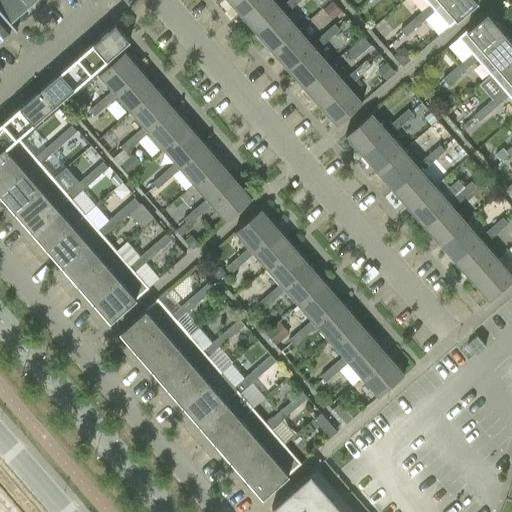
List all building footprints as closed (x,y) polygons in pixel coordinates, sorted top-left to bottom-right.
[(27,6),(21,0),(0,0),(0,11),(9,22),(27,6)] [(226,0),(240,15),(257,0),(226,0)] [(272,0),(257,0),(240,15),(256,34),(282,11),(285,14),(296,4),(292,0),(288,0),(280,8),(272,0)] [(429,5),(415,18),(420,24),(424,20),(437,35),(447,26),(448,27),(477,2),(475,0),(441,0),(432,8),(429,5)] [(424,0),(429,5),(432,8),(441,0),(424,0)] [(331,1),(322,10),(331,20),(341,12),(331,1)] [(282,11),(256,34),(272,52),(298,29),(285,14),(282,11)] [(458,38),(447,47),(461,63),(472,54),(474,57),(503,32),(492,19),(489,16),(486,13),(458,38)] [(420,24),(415,18),(400,31),(405,37),(420,24)] [(115,24),(76,57),(91,73),(129,40),(115,24)] [(334,24),(323,34),(328,40),(339,31),(337,28),(334,24)] [(298,29),(272,52),(288,70),(314,47),(316,50),(328,40),(323,34),(311,44),(298,29)] [(490,75),(511,55),(511,42),(503,32),(474,57),(472,54),(461,63),(457,66),(462,72),(477,60),(490,75)] [(363,37),(355,44),(363,53),(370,46),(363,37)] [(314,47),(288,70),(303,89),(330,66),(316,50),(314,47)] [(402,47),(393,55),(402,66),(412,58),(402,47)] [(124,52),(97,75),(111,91),(113,93),(140,70),(124,52)] [(506,93),(511,87),(511,55),(490,75),(503,90),(506,93)] [(76,57),(39,89),(53,106),(91,73),(76,57)] [(365,61),(354,71),(359,77),(371,67),(369,64),(365,61)] [(385,63),(377,70),(386,80),(394,73),(385,63)] [(330,66),(303,89),(319,107),(346,84),(348,86),(359,77),(354,71),(343,80),(330,66)] [(447,85),(462,72),(457,66),(442,79),(447,85)] [(111,91),(100,100),(105,106),(117,97),(129,111),(156,88),(140,70),(113,93),(111,91)] [(503,90),(490,75),(478,85),(491,100),(503,90)] [(346,84),(319,107),(335,125),(362,102),(348,86),(346,84)] [(511,100),(511,87),(506,93),(503,90),(491,100),(488,103),(494,109),(508,96),(511,100)] [(156,88),(129,111),(143,127),(145,130),(172,107),(156,88)] [(39,89),(1,122),(15,138),(16,137),(17,138),(17,137),(53,106),(39,89)] [(100,100),(89,110),(91,113),(94,116),(105,106),(100,100)] [(479,122),(494,109),(488,103),(474,115),(479,122)] [(143,127),(131,137),(137,143),(148,133),(161,148),(188,125),(172,107),(145,130),(143,127)] [(407,109),(396,119),(401,125),(413,115),(410,112),(407,109)] [(371,113),(344,136),(360,154),(387,131),(390,135),(401,125),(396,119),(385,129),(371,113)] [(430,113),(424,118),(430,125),(436,120),(430,113)] [(0,123),(0,160),(21,142),(17,137),(17,138),(16,137),(15,138),(1,122),(0,123)] [(188,125),(161,148),(174,163),(177,166),(203,143),(188,125)] [(52,142),(58,148),(76,132),(71,126),(52,142)] [(387,131),(360,154),(376,173),(403,150),(390,135),(387,131)] [(131,137),(120,147),(122,149),(125,153),(137,143),(131,137)] [(0,160),(0,192),(37,160),(40,163),(58,148),(52,142),(34,157),(21,142),(0,160)] [(174,163),(163,173),(168,179),(180,169),(193,185),(219,162),(203,143),(177,166),(174,163)] [(439,146),(428,155),(433,161),(444,152),(441,148),(439,146)] [(507,156),(502,149),(494,155),(499,162),(507,156)] [(403,150),(376,173),(392,191),(419,168),(422,171),(433,161),(428,155),(416,165),(403,150)] [(132,154),(120,165),(128,175),(141,164),(132,154)] [(0,192),(0,195),(14,212),(53,179),(40,163),(37,160),(0,192)] [(84,178),(89,184),(107,168),(102,162),(84,178)] [(219,162),(193,185),(206,199),(209,203),(235,180),(219,162)] [(53,179),(14,212),(30,230),(69,197),(71,200),(89,184),(84,178),(79,183),(65,168),(53,179)] [(419,168),(392,191),(408,209),(435,186),(422,171),(419,168)] [(163,173),(152,183),(154,186),(157,189),(168,179),(163,173)] [(115,175),(110,180),(116,186),(121,182),(115,175)] [(206,199),(194,209),(200,215),(211,205),(225,221),(251,198),(235,180),(209,203),(206,199)] [(471,182),(459,192),(464,198),(476,188),(473,185),(471,182)] [(435,186),(408,209),(424,228),(451,204),(453,208),(464,198),(459,192),(448,201),(435,186)] [(30,230),(46,248),(84,215),(71,200),(69,197),(30,230)] [(115,214),(121,220),(139,204),(134,198),(115,214)] [(451,204),(424,228),(440,246),(466,223),(453,208),(451,204)] [(194,209),(183,219),(186,223),(188,225),(200,215),(194,209)] [(260,209),(234,232),(248,248),(250,250),(276,228),(276,227),(260,209)] [(46,248),(61,266),(100,233),(103,236),(121,220),(115,214),(97,230),(84,215),(46,248)] [(502,218),(491,228),(496,234),(507,224),(505,221),(502,218)] [(466,223),(440,246),(456,264),(482,241),(485,244),(496,234),(491,228),(479,238),(466,223)] [(248,248),(237,258),(242,264),(253,254),(266,269),(292,246),(276,227),(276,228),(250,250),(248,248)] [(61,266),(77,285),(116,251),(103,236),(100,233),(61,266)] [(147,250),(152,256),(170,241),(165,234),(147,250)] [(191,236),(184,242),(192,250),(198,245),(191,236)] [(482,241),(456,264),(472,282),(498,259),(485,244),(482,241)] [(292,246),(266,269),(279,284),(282,287),(308,264),(292,246)] [(77,285),(93,303),(131,269),(134,272),(152,256),(147,250),(129,266),(116,251),(77,285)] [(237,258),(225,268),(227,270),(231,274),(242,264),(237,258)] [(511,275),(498,259),(472,282),(488,301),(511,279),(511,275)] [(279,284),(268,294),(273,300),(285,290),(298,305),(324,282),(308,264),(282,287),(279,284)] [(216,267),(210,272),(217,279),(225,273),(220,267),(216,267)] [(131,269),(93,303),(109,322),(148,288),(134,272),(131,269)] [(324,282),(298,305),(311,320),(314,324),(340,301),(324,282)] [(207,283),(189,299),(194,305),(213,289),(207,283)] [(268,294),(257,304),(259,307),(262,310),(273,300),(268,294)] [(118,332),(135,351),(174,318),(176,321),(194,305),(189,299),(171,315),(157,299),(118,332)] [(311,320),(300,330),(305,336),(316,326),(330,342),(356,319),(340,301),(314,324),(311,320)] [(135,351),(151,369),(189,336),(176,321),(174,318),(135,351)] [(221,335),(226,341),(244,325),(239,319),(221,335)] [(356,319),(330,342),(342,357),(345,360),(372,337),(356,319)] [(279,322),(265,333),(276,345),(289,333),(279,322)] [(300,330),(288,340),(291,343),(293,346),(305,336),(300,330)] [(151,369),(166,387),(205,354),(208,357),(226,341),(221,335),(203,351),(189,336),(151,369)] [(466,345),(473,353),(475,354),(485,346),(476,336),(466,345)] [(342,357),(331,366),(336,373),(348,363),(361,378),(388,355),(372,337),(345,360),(342,357)] [(166,387),(182,405),(221,372),(208,357),(205,354),(166,387)] [(388,355),(361,378),(377,397),(404,374),(388,355)] [(252,371),(257,378),(276,362),(270,356),(252,371)] [(331,366),(320,376),(323,380),(325,382),(336,373),(331,366)] [(182,405),(198,424),(236,390),(239,393),(257,378),(252,371),(234,387),(221,372),(182,405)] [(198,424),(214,442),(252,408),(239,393),(236,390),(198,424)] [(302,392),(284,408),(289,414),(307,398),(304,395),(302,392)] [(330,412),(343,425),(349,419),(337,406),(330,412)] [(214,442),(230,460),(268,426),(271,429),(289,414),(284,408),(265,423),(252,408),(214,442)] [(320,413),(312,420),(319,428),(327,421),(320,413)] [(230,460),(245,478),(284,445),(271,429),(268,426),(230,460)] [(284,445),(245,478),(262,497),(300,463),(284,445)] [(316,468),(340,496),(348,489),(324,461),(316,468)] [(271,507),(275,511),(342,511),(310,474),(271,507)] [(343,499),(353,511),(367,511),(351,492),(343,499)] [(0,511),(8,506),(0,496),(0,511)] [(500,511),(511,511),(511,502),(505,500),(500,511)]
